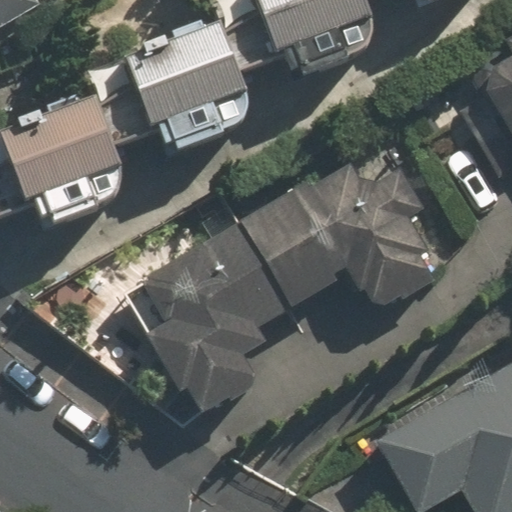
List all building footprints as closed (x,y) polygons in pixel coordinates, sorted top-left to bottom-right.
[(0,0),(0,32),(53,0),(0,0)] [(350,0),(235,0),(231,2),(258,75),(286,65),(293,84),(371,56),(350,0)] [(223,26),(100,72),(130,148),(170,132),(179,158),(261,126),(223,26)] [(511,38),(465,67),(482,94),(457,109),(496,173),(511,162),(511,38)] [(90,99),(0,131),(0,219),(37,206),(45,229),(126,200),(90,99)] [(157,326),(143,334),(178,397),(188,391),(203,417),(254,388),(240,363),(265,348),(256,331),(348,280),(373,326),(437,290),(402,227),(421,216),(395,169),(358,190),(345,167),(134,285),(157,326)] [(511,511),(511,369),(376,444),(413,511),(440,511),(462,500),(468,511),(511,511)]
